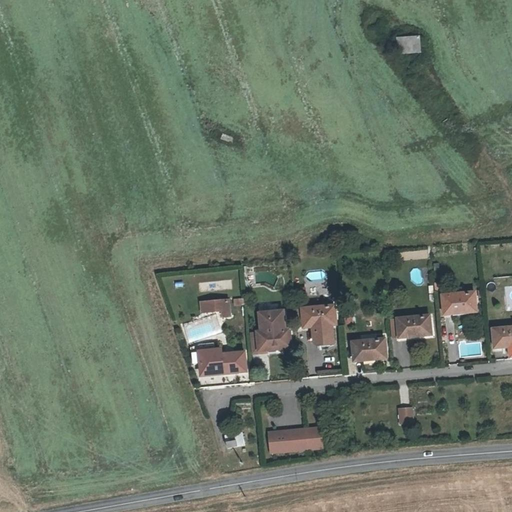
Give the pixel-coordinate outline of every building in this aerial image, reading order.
[(420,56),(418,39),(396,42),(398,58),(420,56)] [(230,125),(229,130),(241,133),(242,128),(230,125)] [(220,139),(232,143),(234,137),(222,133),(220,139)] [(400,260),(428,258),(428,250),(399,252),(400,260)] [(473,294),(441,299),(444,319),(476,314),(473,294)] [(233,300),(205,303),(206,312),(226,310),(227,315),(235,314),(233,300)] [(304,328),(313,327),(314,342),(317,345),(333,344),(331,326),(335,325),(333,306),(302,309),(303,311),(304,326),(304,328)] [(304,326),(303,311),(295,311),(296,327),(304,326)] [(343,312),(344,324),(355,323),(355,311),(343,312)] [(268,351),(290,349),(289,330),(285,331),(283,312),(260,315),(262,333),(258,333),(260,352),(268,351)] [(430,317),(399,320),(399,322),(401,338),(401,339),(432,336),(430,317)] [(401,338),(399,322),(391,322),(393,339),(401,338)] [(511,328),(494,330),(496,348),(509,346),(511,346),(511,328)] [(260,352),(258,333),(251,334),(253,355),(268,353),(268,351),(260,352)] [(386,340),(353,343),(355,360),(364,360),(380,358),(388,357),(386,340)] [(221,354),(220,348),(199,350),(201,375),(214,374),(213,355),(221,354)] [(246,371),(245,352),(221,354),(213,355),(214,374),(246,371)] [(380,358),(364,360),(368,371),(378,369),(380,358)] [(401,423),(415,421),(413,406),(399,408),(401,423)] [(271,455),(327,449),(324,426),(269,432),(271,455)]
